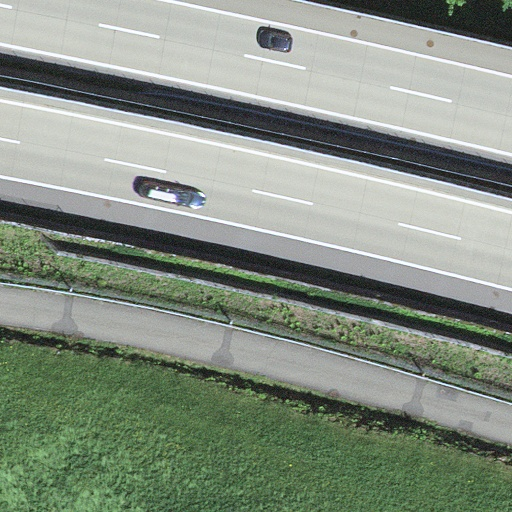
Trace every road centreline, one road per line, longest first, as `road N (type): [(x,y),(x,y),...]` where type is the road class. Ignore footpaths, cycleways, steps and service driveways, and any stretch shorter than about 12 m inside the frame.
road 1 (residential): [(511,426),(226,348),(0,305)]
road 2 (motorway): [(0,142),(511,254)]
road 3 (motorway): [(511,115),(0,4)]
